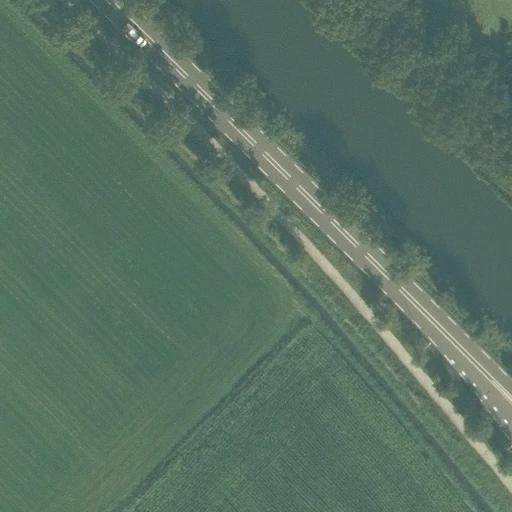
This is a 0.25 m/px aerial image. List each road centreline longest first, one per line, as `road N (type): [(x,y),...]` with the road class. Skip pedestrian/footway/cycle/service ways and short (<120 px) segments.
road 1 (primary): [(511,404),(396,278),(110,0)]
road 2 (track): [(511,142),(367,0)]
